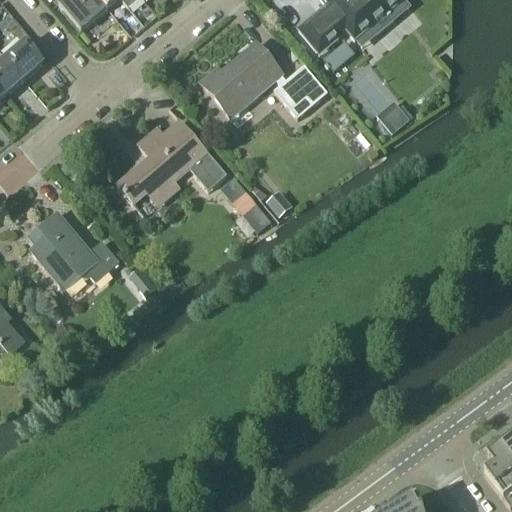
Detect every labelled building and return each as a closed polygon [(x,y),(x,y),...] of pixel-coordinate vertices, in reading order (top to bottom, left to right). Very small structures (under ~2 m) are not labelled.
[(79,37),(106,14),(94,0),(66,0),(55,9),(79,37)] [(94,0),(106,14),(119,3),(116,0),(94,0)] [(116,0),(119,3),(127,13),(140,2),(138,0),(116,0)] [(319,0),(317,2),(325,11),(297,34),(315,56),(343,33),(353,45),(369,31),(375,38),(392,24),(387,17),(403,3),(401,1),(402,0),(319,0)] [(22,85),(40,69),(21,47),(2,62),(22,85)] [(278,80),(253,50),(210,86),(207,82),(200,88),(223,116),(253,91),(258,97),(273,84),(278,91),(272,96),(295,124),(324,100),(301,72),(283,87),(278,80)] [(0,96),(3,100),(22,85),(2,62),(0,64),(0,96)] [(390,130),(384,135),(390,143),(413,122),(406,114),(401,120),(399,118),(388,128),(390,130)] [(207,196),(225,181),(184,133),(166,148),(157,137),(137,154),(147,164),(114,192),(130,210),(144,198),(150,206),(188,174),(207,196)] [(254,237),(268,226),(243,196),(230,208),(254,237)] [(289,214),(276,199),(265,209),(278,224),(289,214)] [(98,247),(86,257),(53,220),(26,243),(39,258),(34,263),(63,297),(79,283),(80,283),(81,284),(83,284),(84,284),(85,284),(87,284),(88,283),(93,289),(117,269),(98,247)] [(147,304),(157,295),(142,276),(131,285),(147,304)] [(137,325),(149,316),(142,306),(136,310),(138,312),(131,317),(137,325)] [(0,359),(1,359),(5,364),(23,349),(6,329),(10,326),(0,314),(0,359)] [(511,440),(498,451),(511,469),(511,440)] [(507,511),(510,511),(511,511),(511,469),(498,451),(483,462),(491,472),(482,479),(507,511)]
